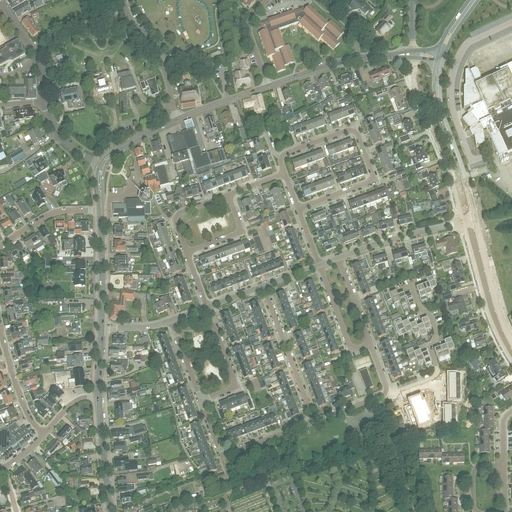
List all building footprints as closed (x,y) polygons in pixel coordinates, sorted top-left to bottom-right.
[(6,0),(11,9),(12,9),(27,0),(6,0)] [(359,5),(354,1),(349,6),(352,9),(352,11),(359,11),(365,16),(368,13),(370,15),(373,11),(366,4),(359,5)] [(18,18),(31,10),(33,9),(30,2),(27,3),(14,11),(18,18)] [(287,14),(260,23),(261,26),(259,27),(261,33),(259,33),(268,58),(272,57),(278,73),(286,70),(285,66),(295,62),(289,45),(285,47),(279,30),(299,23),(319,41),(322,38),(334,49),(340,43),(337,40),(344,32),(331,20),(328,23),(309,6),(306,9),(304,8),(287,14)] [(33,20),(40,17),(37,11),(30,14),(32,17),(29,18),(29,17),(22,22),(33,37),(41,31),(38,27),(36,27),(31,20),(33,19),(33,20)] [(392,17),(390,15),(387,12),(380,20),(382,23),(379,26),(380,27),(376,31),(382,37),(386,32),(387,33),(390,29),(385,25),(392,17)] [(0,65),(8,61),(7,60),(10,58),(12,61),(18,57),(23,54),(20,48),(21,48),(17,41),(11,44),(6,47),(5,45),(0,47),(0,65)] [(196,52),(192,46),(186,49),(190,55),(196,52)] [(170,62),(180,56),(176,48),(168,53),(169,54),(166,56),(170,62)] [(213,58),(219,55),(221,53),(220,51),(217,50),(211,52),(210,55),(210,56),(211,57),(213,58)] [(246,76),(245,70),(252,68),(250,59),(239,61),(240,65),(239,65),(240,72),(235,73),(236,80),(237,87),(242,86),(242,84),(251,82),(249,75),(246,76)] [(465,117),(462,119),(471,129),(469,130),(471,135),(473,135),(476,148),(485,146),(483,132),(494,127),(497,132),(488,136),(499,158),(507,154),(511,151),(511,64),(500,70),(499,70),(499,69),(496,69),(496,72),(481,79),(476,68),(470,71),(475,81),(474,82),(476,86),(475,86),(482,100),(483,102),(472,107),(471,105),(481,100),(472,82),(474,81),(468,69),(465,71),(465,85),(464,86),(464,109),(469,106),(470,109),(467,112),(468,114),(465,117)] [(389,67),(379,70),(382,79),(383,82),(386,80),(385,78),(392,75),(389,67)] [(120,77),(123,88),(135,85),(131,69),(118,73),(119,77),(120,77)] [(379,70),(369,74),(372,82),(382,79),(383,83),(384,83),(383,82),(382,79),(379,70)] [(344,76),(347,86),(353,83),(355,87),(360,86),(358,79),(353,81),(350,74),(344,76)] [(341,88),(347,86),(344,76),(338,78),(340,85),(335,87),(337,93),(343,92),(341,88)] [(322,90),(329,88),(326,78),(319,81),(322,90)] [(36,99),(36,79),(25,79),(25,86),(22,86),(9,87),(10,98),(25,98),(25,100),(36,99)] [(99,85),(95,86),(97,95),(110,92),(108,83),(105,83),(104,80),(98,82),(99,85)] [(312,100),(316,99),(317,102),(319,102),(319,103),(322,101),(320,96),(318,91),(318,90),(313,92),(310,84),(304,86),(306,94),(310,93),(312,100)] [(185,88),(185,85),(178,86),(182,109),(196,106),(195,100),(199,99),(197,86),(185,88)] [(74,108),(73,102),(81,101),(78,88),(61,91),(63,104),(68,103),(69,109),(74,108)] [(394,101),(403,98),(399,88),(391,91),(394,101)] [(290,96),(289,91),(282,93),(285,102),(288,100),(290,104),(295,102),(292,95),(290,96)] [(265,111),(261,95),(252,97),(252,99),(243,101),(245,108),(253,106),(255,113),(265,111)] [(403,98),(394,101),(398,111),(406,108),(403,98)] [(288,106),(282,109),(282,110),(283,114),(284,114),(286,120),(294,116),(291,106),(288,106)] [(346,109),(349,117),(355,115),(352,107),(346,109)] [(33,112),(32,108),(13,111),(14,121),(22,120),(22,118),(26,118),(26,120),(30,119),(29,117),(35,117),(34,112),(33,112)] [(343,119),(349,117),(346,109),(340,111),(343,119)] [(337,121),(343,119),(340,111),(334,113),(337,121)] [(225,126),(233,123),(229,112),(221,115),(225,126)] [(392,118),(398,116),(396,112),(391,114),(384,117),(385,120),(392,118)] [(331,124),(337,121),(334,113),(327,115),(331,124)] [(403,130),(413,126),(410,120),(404,123),(402,118),(401,115),(398,116),(392,118),(393,121),(395,120),(397,125),(401,124),(403,130)] [(216,125),(214,117),(205,120),(208,131),(217,128),(219,134),(223,132),(220,123),(216,125)] [(316,120),(319,128),(325,126),(322,117),(316,120)] [(192,118),(184,121),(187,129),(195,126),(192,118)] [(381,119),(374,121),(373,118),(365,121),(367,127),(375,124),(382,122),(381,119)] [(313,130),(310,122),(309,119),(307,120),(308,123),(304,124),(307,132),(313,130)] [(313,130),(319,128),(316,120),(310,122),(313,130)] [(304,124),(303,121),(301,122),(302,125),(299,126),(302,135),(307,132),(304,124)] [(369,133),(378,130),(375,124),(367,127),(369,133)] [(302,135),(299,126),(292,129),(292,126),(290,127),(290,125),(287,125),(288,128),(290,134),(294,132),(295,137),(302,135)] [(413,126),(403,130),(405,136),(399,138),(401,143),(410,140),(408,135),(415,133),(413,126)] [(37,129),(24,134),(26,137),(29,136),(31,139),(31,141),(40,137),(41,136),(39,132),(38,132),(37,129)] [(193,129),(182,133),(182,134),(187,150),(189,150),(194,164),(193,164),(197,174),(212,169),(211,166),(207,154),(202,156),(193,129)] [(372,139),(380,136),(378,130),(369,133),(372,139)] [(172,136),(167,137),(170,146),(169,146),(175,165),(178,178),(180,183),(197,177),(196,175),(194,175),(187,152),(186,151),(187,150),(182,134),(181,135),(178,133),(177,134),(175,139),(174,139),(173,139),(172,136)] [(380,136),(372,139),(374,145),(382,142),(380,136)] [(31,141),(26,144),(28,149),(35,146),(34,145),(42,141),(40,137),(31,141)] [(254,148),(261,145),(259,139),(252,142),(254,148)] [(344,142),(347,150),(354,148),(350,140),(344,142)] [(153,153),(162,150),(159,141),(150,143),(153,153)] [(341,152),(347,150),(344,142),(338,144),(341,152)] [(378,157),(387,154),(384,148),(386,148),(386,149),(394,146),(392,142),(383,146),(384,148),(376,151),(378,157)] [(223,149),(207,154),(211,166),(222,162),(223,164),(231,162),(230,160),(225,144),(222,145),(223,149)] [(336,155),(341,152),(338,144),(333,146),(336,155)] [(261,145),(254,148),(249,150),(250,153),(255,151),(256,154),(264,151),(261,145)] [(416,157),(425,154),(423,148),(416,150),(414,145),(408,147),(410,153),(413,151),(416,157)] [(336,155),(333,146),(326,148),(329,157),(330,157),(330,159),(332,158),(333,158),(333,156),(336,155)] [(11,166),(25,157),(20,149),(19,150),(6,157),(10,165),(11,166)] [(139,160),(144,158),(145,158),(144,155),(143,155),(141,149),(135,151),(137,158),(138,157),(139,160)] [(315,153),(318,161),(324,159),(321,151),(315,153)] [(312,163),(318,161),(315,153),(309,155),(312,163)] [(381,163),(389,160),(387,154),(378,157),(381,163)] [(416,157),(412,158),(416,170),(422,167),(421,162),(427,160),(425,154),(416,157)] [(306,165),(312,163),(309,155),(303,157),(306,165)] [(260,165),(268,162),(267,159),(266,156),(265,156),(258,159),(259,162),(257,163),(258,166),(256,167),(260,165)] [(44,163),(45,163),(43,161),(41,157),(39,158),(34,161),(32,158),(26,162),(28,165),(32,162),(34,165),(39,173),(47,168),(44,163)] [(300,168),(306,165),(303,157),(297,159),(300,168)] [(143,168),(148,167),(149,167),(148,164),(145,164),(144,158),(139,160),(137,160),(139,166),(143,165),(143,168)] [(294,170),(300,168),(297,159),(291,162),(294,170)] [(383,169),(391,166),(389,160),(381,163),(383,169)] [(271,167),(270,165),(269,165),(268,162),(260,165),(256,167),(257,169),(261,168),(262,171),(270,168),(271,167)] [(164,166),(156,168),(160,186),(169,183),(167,174),(164,166)] [(239,171),(242,179),(248,177),(247,175),(250,174),(247,166),(244,167),(245,169),(239,171)] [(391,166),(383,169),(382,169),(382,170),(383,172),(384,172),(385,175),(396,171),(397,174),(404,171),(403,167),(395,170),(395,168),(392,169),(391,166)] [(146,177),(153,175),(152,172),(149,173),(148,167),(143,168),(141,169),(143,175),(145,174),(146,177)] [(354,170),(357,178),(364,176),(361,167),(354,170)] [(352,180),(357,178),(354,170),(349,172),(352,180)] [(54,175),(53,171),(48,173),(49,177),(51,176),(52,180),(54,183),(57,182),(58,185),(62,183),(63,186),(66,184),(65,181),(66,181),(64,176),(64,175),(65,175),(64,172),(63,173),(63,172),(54,175)] [(236,181),(242,179),(239,171),(233,173),(236,181)] [(429,184),(439,180),(436,174),(430,177),(428,171),(421,174),(423,179),(427,178),(429,184)] [(346,182),(352,180),(349,172),(343,174),(346,182)] [(41,183),(48,179),(45,173),(37,177),(41,183)] [(230,183),(236,181),(233,173),(227,175),(230,183)] [(153,175),(146,177),(146,180),(145,180),(146,185),(147,184),(149,188),(151,188),(152,192),(159,191),(159,190),(161,190),(157,174),(153,175)] [(340,184),(346,182),(343,174),(337,176),(340,184)] [(224,186),(230,183),(227,175),(221,177),(224,186)] [(218,188),(224,186),(221,177),(215,179),(218,188)] [(325,180),(328,189),(334,186),(331,178),(325,180)] [(212,190),(218,188),(215,179),(209,182),(212,190)] [(322,191),(328,189),(325,180),(319,182),(322,191)] [(439,180),(429,184),(431,190),(427,191),(431,201),(438,199),(436,194),(438,193),(437,190),(436,191),(435,188),(441,186),(439,180)] [(206,192),(212,190),(209,182),(203,184),(206,192)] [(313,185),(314,184),(313,182),(311,183),(312,185),(308,187),(311,195),(317,193),(313,185)] [(317,193),(322,191),(319,182),(314,184),(313,185),(317,193)] [(200,189),(199,184),(193,185),(193,187),(190,188),(193,197),(199,195),(198,190),(200,189)] [(168,193),(162,195),(164,200),(167,199),(168,203),(174,201),(172,196),(173,195),(172,192),(170,187),(165,188),(168,193)] [(180,187),(176,188),(177,191),(175,191),(176,194),(173,195),(172,196),(174,201),(175,204),(181,202),(179,196),(182,195),(181,189),(180,189),(180,187)] [(311,195),(308,187),(301,189),(304,198),(311,195)] [(193,197),(190,188),(184,190),(183,188),(181,189),(182,195),(185,194),(187,199),(193,197)] [(273,198),(280,195),(278,189),(270,192),(272,195),(267,196),(269,199),(273,198)] [(378,192),(381,200),(382,202),(385,201),(384,199),(387,198),(388,200),(395,198),(392,192),(389,193),(387,189),(384,190),(384,189),(378,192)] [(43,200),(45,198),(43,195),(40,190),(35,193),(37,195),(33,198),(32,199),(34,202),(35,201),(39,207),(45,204),(43,200)] [(375,202),(381,200),(378,192),(372,194),(375,202)] [(147,201),(150,200),(150,196),(149,193),(145,193),(142,194),(142,198),(143,199),(144,201),(147,201)] [(369,204),(375,202),(372,194),(366,196),(369,204)] [(275,204),(282,201),(280,195),(273,198),(275,204)] [(366,206),(369,204),(366,196),(360,198),(363,207),(364,206),(364,209),(367,208),(366,206)] [(360,198),(354,201),(357,209),(358,209),(359,211),(361,210),(360,208),(363,207),(360,198)] [(145,215),(144,203),(144,201),(143,199),(127,200),(124,201),(124,204),(113,205),(113,214),(119,214),(119,218),(128,217),(127,218),(145,217),(145,216),(145,215)] [(433,215),(438,215),(437,214),(446,212),(445,203),(441,204),(440,199),(438,199),(431,201),(430,201),(432,209),(435,208),(436,211),(432,212),(433,215)] [(24,217),(30,213),(22,200),(17,204),(24,217)] [(244,209),(252,206),(250,200),(241,203),(244,209)] [(284,207),(282,201),(275,204),(272,205),(273,208),(276,207),(277,209),(284,207)] [(351,211),(357,209),(354,201),(348,203),(351,211)] [(339,206),(336,207),(340,218),(343,217),(342,215),(345,214),(345,212),(342,204),(338,205),(339,206)] [(246,215),(254,212),(252,206),(244,209),(246,215)] [(333,207),(329,208),(332,216),(333,219),(333,218),(336,217),(337,219),(340,218),(336,207),(333,208),(333,207)] [(13,213),(11,210),(9,212),(11,215),(10,215),(15,223),(20,219),(15,212),(13,213)] [(254,212),(246,215),(248,221),(256,218),(254,212)] [(281,222),(289,219),(286,212),(279,215),(281,222)] [(324,212),(318,214),(322,226),(325,225),(323,220),(326,219),(324,212)] [(406,212),(403,213),(406,225),(412,223),(411,216),(407,217),(406,212)] [(318,214),(312,216),(314,223),(318,222),(320,227),(322,226),(318,214)] [(7,220),(5,217),(3,218),(5,222),(1,224),(4,229),(11,225),(8,220),(7,220)] [(380,224),(382,231),(388,229),(385,219),(385,217),(382,218),(384,223),(380,224)] [(289,219),(281,222),(284,228),(291,225),(289,219)] [(388,219),(385,219),(388,229),(394,228),(392,221),(392,220),(389,221),(388,219)] [(152,224),(154,230),(156,229),(157,233),(165,230),(166,229),(165,226),(164,226),(163,224),(160,225),(159,221),(152,224)] [(64,224),(64,223),(55,223),(55,230),(59,229),(59,233),(63,233),(63,229),(65,229),(65,228),(67,228),(67,224),(64,224)] [(361,231),(364,238),(370,236),(366,225),(365,223),(362,225),(364,230),(361,231)] [(369,224),(366,225),(370,236),(376,233),(373,226),(370,227),(369,224)] [(342,234),(339,235),(340,239),(340,240),(343,239),(345,243),(345,244),(349,243),(349,242),(351,241),(347,229),(345,225),(342,226),(343,230),(344,230),(346,235),(342,236),(342,234)] [(268,227),(266,228),(265,228),(267,233),(269,236),(274,235),(274,234),(273,231),(270,232),(268,227)] [(39,232),(44,239),(47,237),(48,239),(47,239),(51,246),(57,243),(53,236),(51,233),(49,235),(45,228),(39,232)] [(347,229),(351,241),(353,240),(354,241),(357,240),(357,239),(356,237),(355,234),(354,231),(351,233),(349,228),(347,229)] [(166,232),(165,230),(157,233),(159,239),(168,236),(167,235),(168,235),(167,232),(166,232)] [(288,239),(295,236),(293,230),(286,233),(288,237),(284,239),(285,241),(288,240),(288,239)] [(324,232),(318,235),(319,238),(320,238),(321,238),(324,237),(325,240),(323,240),(322,241),(322,242),(321,243),(322,245),(323,245),(326,252),(332,249),(328,240),(325,232),(324,232)] [(29,238),(36,250),(43,246),(39,239),(38,240),(34,235),(29,238)] [(67,239),(67,236),(62,236),(62,243),(62,251),(75,251),(75,257),(81,257),(81,254),(85,254),(85,241),(81,241),(81,239),(74,239),(74,240),(69,240),(69,241),(68,241),(68,239),(67,239)] [(160,245),(170,242),(168,236),(159,239),(161,245),(160,245)] [(290,245),(297,242),(295,236),(288,239),(288,240),(290,243),(286,245),(287,247),(290,246),(290,245)] [(335,237),(328,240),(332,249),(338,247),(337,244),(339,243),(337,240),(337,239),(337,240),(336,240),(335,237)] [(455,248),(452,237),(444,240),(436,242),(438,248),(441,248),(440,246),(445,245),(447,251),(447,250),(449,255),(457,252),(456,247),(455,248)] [(36,251),(36,250),(29,238),(23,242),(27,248),(30,246),(33,252),(36,250),(36,251)] [(241,243),(244,251),(250,249),(251,252),(256,250),(253,242),(248,243),(247,240),(241,243)] [(115,242),(115,252),(126,252),(125,247),(125,241),(115,242)] [(164,251),(172,248),(170,242),(160,245),(162,251),(163,250),(164,251)] [(292,251),(300,248),(297,242),(290,245),(290,246),(292,249),(288,251),(289,253),(293,252),(292,251)] [(238,253),(244,251),(241,243),(235,245),(238,253)] [(15,248),(22,259),(25,264),(29,262),(25,256),(24,257),(21,253),(24,251),(20,245),(15,248)] [(232,255),(238,253),(235,245),(229,247),(232,255)] [(420,254),(421,254),(427,252),(425,245),(419,247),(420,254)] [(226,258),(232,255),(229,247),(223,249),(226,258)] [(421,257),(421,254),(420,254),(419,247),(412,248),(414,255),(418,255),(419,258),(421,257)] [(20,261),(22,259),(15,248),(10,252),(13,258),(16,256),(20,261)] [(166,257),(174,254),(172,248),(164,251),(166,257)] [(295,257),(302,254),(300,248),(292,251),(293,252),(294,255),(291,257),(290,256),(289,257),(289,259),(291,258),(291,259),(295,257)] [(220,260),(226,258),(223,249),(217,251),(220,260)] [(401,259),(408,257),(406,250),(399,252),(401,259)] [(214,262),(220,260),(217,251),(211,254),(214,262)] [(275,262),(278,270),(284,267),(281,260),(276,262),(275,258),(276,257),(273,251),(270,253),(274,262),(275,262)] [(402,262),(401,259),(399,252),(393,253),(395,261),(394,261),(394,262),(392,263),(393,266),(393,269),(396,268),(395,264),(402,262)] [(168,263),(176,259),(174,254),(166,257),(168,263)] [(209,264),(214,262),(211,254),(205,256),(209,264)] [(295,257),(296,261),(292,263),(293,265),(297,263),(297,262),(304,260),(302,254),(295,257)] [(1,258),(1,259),(0,259),(1,269),(8,269),(7,262),(9,262),(12,262),(13,260),(12,260),(9,255),(8,255),(6,255),(1,258)] [(386,255),(379,257),(383,269),(386,269),(385,263),(388,263),(386,255)] [(122,256),(122,257),(115,257),(115,265),(127,265),(127,256),(122,256)] [(202,266),(209,264),(205,256),(199,258),(202,266)] [(380,270),(383,269),(379,257),(373,258),(375,266),(378,265),(380,270)] [(170,268),(178,265),(179,265),(178,262),(177,262),(176,259),(168,263),(170,268)] [(72,270),(81,270),(85,270),(85,260),(72,260),(72,266),(72,270)] [(269,264),(268,265),(264,266),(262,260),(260,260),(262,267),(263,267),(266,274),(272,272),(269,264)] [(275,262),(274,262),(270,264),(269,260),(267,261),(268,265),(269,264),(272,272),(278,270),(275,262)] [(359,265),(363,263),(363,261),(358,263),(359,264),(352,266),(354,272),(361,270),(361,269),(359,265)] [(449,265),(448,261),(442,262),(445,270),(451,269),(453,275),(462,272),(460,265),(459,265),(459,263),(450,265),(449,265)] [(255,265),(256,269),(257,269),(260,276),(266,274),(263,267),(262,267),(259,268),(257,264),(255,265)] [(172,275),(181,272),(181,271),(181,270),(180,268),(180,267),(179,268),(178,265),(170,268),(172,275)] [(256,269),(255,265),(249,267),(251,272),(251,271),(254,279),(260,276),(257,269),(256,269)] [(72,270),(72,266),(62,266),(62,274),(75,274),(75,278),(76,278),(76,287),(85,287),(85,273),(81,273),(81,270),(72,270)] [(363,276),(363,275),(362,271),(366,269),(365,267),(361,269),(361,270),(354,272),(356,278),(363,276)] [(226,276),(227,280),(228,280),(231,287),(237,285),(234,277),(233,278),(230,279),(226,270),(224,270),(226,276)] [(232,275),(233,278),(234,277),(237,285),(243,282),(240,275),(239,276),(236,277),(233,271),(231,272),(232,275)] [(238,272),(239,276),(240,275),(243,282),(249,280),(246,273),(242,275),(240,271),(238,272)] [(462,272),(453,275),(456,284),(449,286),(451,291),(462,288),(460,283),(464,282),(464,279),(462,272)] [(20,273),(11,274),(12,276),(2,277),(3,284),(11,283),(11,280),(15,279),(20,279),(20,273)] [(366,282),(365,281),(364,277),(368,275),(367,273),(363,275),(363,276),(356,278),(359,284),(366,282)] [(136,290),(137,281),(132,281),(132,277),(125,277),(124,287),(131,287),(131,290),(136,290)] [(214,280),(216,284),(219,291),(225,289),(222,282),(221,280),(217,281),(217,279),(216,278),(215,277),(213,277),(214,280)] [(220,278),(221,280),(222,282),(225,289),(231,287),(228,280),(227,280),(224,281),(222,277),(220,278)] [(430,289),(431,289),(437,287),(433,277),(426,279),(428,283),(430,289)] [(177,287),(185,284),(183,278),(179,279),(179,278),(175,280),(177,287)] [(368,288),(367,287),(366,283),(370,281),(369,279),(365,281),(366,282),(359,284),(361,290),(368,288)] [(307,290),(315,287),(312,281),(305,284),(305,283),(301,285),(302,287),(306,285),(307,289),(307,290)] [(213,294),(219,291),(216,284),(212,286),(211,282),(208,283),(210,287),(211,287),(213,294)] [(432,293),(431,289),(430,289),(428,283),(423,285),(426,296),(432,293)] [(179,293),(188,290),(185,284),(177,287),(179,293)] [(368,288),(361,290),(363,296),(370,293),(368,289),(372,287),(371,285),(367,287),(368,288)] [(421,298),(426,296),(423,285),(416,288),(421,298)] [(310,296),(317,293),(315,287),(307,290),(307,289),(303,290),(304,293),(308,291),(309,295),(310,296)] [(390,294),(388,289),(382,292),(386,302),(392,300),(390,294)] [(134,296),(134,292),(121,290),(121,296),(120,302),(111,301),(110,319),(120,320),(121,312),(124,312),(125,300),(134,301),(134,296)] [(182,299),(190,296),(188,290),(179,293),(182,299)] [(286,298),(286,297),(285,293),(288,292),(288,290),(284,291),(284,292),(277,294),(279,301),(286,298)] [(397,295),(398,295),(396,291),(390,294),(392,300),(394,304),(400,301),(397,295)] [(444,301),(452,298),(450,292),(442,294),(444,301)] [(158,314),(167,311),(164,304),(171,302),(169,295),(168,293),(159,297),(160,298),(159,299),(161,302),(155,304),(158,314)] [(312,302),(319,299),(317,293),(310,296),(309,295),(305,296),(306,298),(307,298),(309,302),(311,301),(312,302)] [(405,297),(404,293),(398,295),(397,295),(400,301),(402,306),(408,303),(405,297)] [(288,303),(287,299),(291,298),(290,296),(290,295),(286,297),(286,298),(279,301),(281,306),(289,304),(288,303)] [(405,297),(408,303),(409,307),(415,305),(411,295),(405,297)] [(190,296),(182,299),(184,304),(188,302),(188,303),(192,302),(190,296)] [(15,299),(15,297),(12,298),(5,299),(6,305),(13,304),(13,301),(16,301),(16,299),(15,299)] [(375,305),(374,304),(373,301),(377,299),(376,297),(372,299),(365,302),(367,308),(375,305)] [(467,313),(462,297),(455,300),(456,302),(448,304),(450,311),(458,309),(460,315),(467,313)] [(314,308),(321,305),(319,299),(312,302),(311,301),(309,302),(308,302),(308,304),(312,303),(314,307),(314,308)] [(288,303),(289,304),(281,306),(283,312),(291,310),(290,309),(289,305),(293,304),(292,301),(288,303)] [(252,310),(259,308),(257,302),(250,304),(249,304),(248,302),(244,304),(245,306),(246,305),(247,307),(251,306),(252,310)] [(377,311),(376,310),(375,307),(379,305),(378,303),(374,304),(375,305),(367,308),(369,314),(377,311)] [(314,308),(314,307),(310,308),(311,310),(314,309),(316,314),(324,311),(321,305),(314,308)] [(293,315),(291,311),(295,309),(294,307),(293,308),(290,309),(291,310),(283,312),(286,318),(293,316),(293,315)] [(7,310),(8,317),(15,315),(18,315),(17,312),(19,312),(18,308),(14,309),(14,308),(7,310)] [(255,316),(262,314),(259,308),(252,310),(248,311),(249,313),(253,312),(254,316),(255,316)] [(381,311),(380,309),(376,310),(377,311),(369,314),(372,320),(379,317),(377,313),(381,311)] [(223,321),(231,318),(229,312),(225,314),(224,313),(220,315),(223,321)] [(295,321),(295,320),(293,317),(297,315),(296,313),(293,315),(293,316),(286,318),(288,324),(295,321)] [(257,322),(264,320),(262,314),(255,316),(254,316),(250,317),(251,319),(255,318),(256,322),(257,322)] [(15,315),(8,317),(10,323),(17,322),(15,315)] [(320,324),(327,321),(325,315),(318,318),(318,317),(314,319),(315,321),(318,319),(320,323),(320,324)] [(383,317),(382,315),(379,317),(372,320),(374,326),(381,323),(381,322),(379,319),(383,317)] [(72,327),(80,326),(79,319),(74,320),(74,316),(61,317),(55,317),(56,327),(62,327),(62,322),(70,321),(70,324),(72,324),(72,327)] [(225,327),(233,324),(231,318),(223,321),(225,327)] [(423,324),(425,330),(431,328),(427,318),(421,320),(423,324)] [(297,328),(296,323),(300,321),(299,319),(295,320),(295,321),(288,324),(290,330),(297,328)] [(402,323),(400,319),(394,321),(398,332),(404,329),(402,323)] [(469,323),(468,319),(459,322),(461,328),(466,327),(468,332),(477,329),(475,321),(469,323)] [(259,328),(266,325),(264,320),(257,322),(256,322),(252,323),(253,325),(257,324),(259,327),(259,328)] [(322,330),(329,327),(327,321),(320,324),(320,323),(316,325),(317,327),(321,325),(322,329),(322,330)] [(383,329),(383,328),(382,325),(385,323),(385,321),(381,322),(381,323),(374,326),(376,332),(383,329)] [(409,325),(410,325),(408,321),(402,323),(404,329),(406,333),(412,331),(409,325)] [(417,327),(417,326),(416,322),(410,325),(409,325),(412,331),(413,335),(419,333),(417,327)] [(12,335),(26,331),(25,329),(18,330),(17,328),(23,327),(22,323),(19,324),(14,325),(15,328),(10,329),(12,335)] [(227,333),(235,330),(233,324),(225,327),(227,333)] [(427,335),(425,330),(423,324),(417,326),(417,327),(419,333),(421,337),(427,335)] [(261,334),(268,331),(266,325),(259,328),(259,327),(255,329),(255,331),(259,329),(261,333),(261,334)] [(324,336),(332,333),(329,327),(322,330),(322,329),(318,331),(319,333),(323,331),(324,335),(324,336)] [(383,329),(376,332),(378,338),(386,335),(384,330),(388,329),(387,327),(383,328),(383,329)] [(229,339),(238,336),(235,330),(227,333),(229,339)] [(303,339),(303,338),(302,334),(306,333),(305,330),(301,332),(301,333),(294,335),(296,341),(303,339)] [(26,331),(12,335),(13,341),(20,339),(19,336),(26,334),(26,331)] [(261,334),(261,333),(257,335),(259,340),(263,339),(263,340),(271,337),(268,331),(261,334)] [(160,344),(168,341),(166,335),(163,336),(162,333),(157,334),(158,338),(160,344)] [(327,342),(334,339),(332,333),(324,336),(324,335),(320,337),(321,339),(325,337),(326,341),(327,342)] [(471,342),(474,341),(476,349),(485,346),(482,337),(478,339),(477,335),(470,337),(471,342)] [(124,345),(125,337),(123,337),(113,336),(113,344),(124,345)] [(238,336),(229,339),(231,344),(232,346),(237,344),(240,343),(240,342),(238,336)] [(304,340),(308,338),(307,336),(303,338),(303,339),(296,341),(299,347),(306,345),(305,344),(304,340)] [(39,338),(39,337),(37,338),(37,345),(49,344),(48,337),(39,338)] [(390,347),(390,346),(388,342),(392,341),(391,339),(390,337),(382,340),(383,343),(381,344),(383,350),(390,347)] [(448,351),(449,351),(454,349),(450,338),(444,341),(446,345),(448,351)] [(16,352),(31,348),(24,350),(23,347),(29,345),(28,343),(31,342),(31,339),(29,340),(24,341),(19,342),(20,345),(15,347),(16,352)] [(327,342),(326,341),(323,343),(323,344),(324,344),(327,343),(329,347),(329,348),(336,345),(334,339),(327,342)] [(162,350),(170,346),(168,341),(160,344),(162,350)] [(244,343),(246,348),(249,346),(250,350),(253,349),(251,345),(250,341),(244,343)] [(308,350),(308,349),(306,346),(310,344),(309,342),(305,344),(306,345),(299,347),(301,353),(308,350)] [(70,351),(82,351),(81,343),(69,344),(70,351)] [(266,353),(273,350),(271,344),(264,347),(263,346),(259,347),(260,350),(264,348),(265,352),(266,353)] [(329,347),(325,348),(326,351),(329,349),(331,354),(338,351),(336,345),(329,348),(329,347)] [(392,353),(392,352),(391,348),(394,347),(394,345),(390,346),(390,347),(383,350),(385,356),(392,353)] [(450,355),(449,351),(448,351),(446,345),(440,347),(444,357),(450,355)] [(164,355),(173,352),(170,346),(162,350),(164,355)] [(237,347),(233,349),(236,355),(244,352),(246,352),(245,349),(243,350),(242,346),(237,348),(237,347)] [(438,360),(444,357),(440,347),(434,349),(438,360)] [(25,360),(27,359),(25,353),(32,351),(31,348),(16,352),(18,358),(21,357),(22,361),(25,360)] [(301,353),(303,359),(310,357),(308,352),(312,350),(312,348),(308,349),(308,350),(301,353)] [(414,353),(412,349),(406,351),(410,361),(416,359),(414,353)] [(268,359),(275,356),(273,350),(266,353),(265,352),(262,354),(262,355),(266,354),(268,358),(268,359)] [(393,354),(397,353),(396,351),(392,352),(392,353),(385,356),(387,362),(394,359),(394,358),(393,354)] [(424,361),(422,355),(420,351),(414,353),(416,359),(418,363),(424,361)] [(167,361),(175,358),(173,352),(164,355),(167,361)] [(238,361),(246,358),(244,352),(236,355),(238,361)] [(424,361),(425,365),(431,362),(427,352),(422,355),(424,361)] [(270,364),(277,362),(275,356),(268,359),(268,358),(264,359),(265,361),(268,360),(270,364)] [(397,365),(396,364),(395,360),(399,359),(398,357),(394,358),(394,359),(387,362),(390,368),(397,365)] [(28,370),(29,369),(28,369),(29,368),(28,365),(32,363),(31,358),(27,359),(25,360),(26,362),(20,365),(22,371),(25,370),(25,371),(26,371),(28,370)] [(169,367),(177,364),(175,358),(167,361),(169,367)] [(240,367),(248,364),(246,358),(238,361),(240,367)] [(111,363),(111,371),(117,371),(117,373),(121,374),(121,371),(127,371),(127,368),(128,368),(128,359),(125,359),(116,359),(116,364),(111,363)] [(489,374),(500,368),(495,360),(486,365),(488,368),(488,369),(486,370),(489,374)] [(313,369),(312,368),(311,365),(315,363),(314,361),(310,362),(310,363),(303,366),(306,372),(313,369)] [(270,364),(266,365),(267,367),(271,366),(272,370),(280,368),(277,362),(270,364)] [(479,369),(477,366),(475,362),(471,364),(475,372),(479,369)] [(397,366),(401,365),(400,363),(396,364),(397,365),(390,368),(392,374),(399,371),(399,370),(397,366)] [(171,373),(179,370),(177,364),(169,367),(171,373)] [(242,373),(250,370),(248,364),(240,367),(242,373)] [(314,374),(315,374),(313,371),(317,369),(316,367),(312,368),(313,369),(306,372),(308,378),(315,375),(314,374)] [(402,369),(402,368),(399,370),(399,371),(392,374),(394,380),(401,377),(399,372),(403,371),(403,370),(402,369)] [(500,368),(489,374),(492,379),(495,378),(497,381),(505,376),(500,368)] [(366,390),(373,387),(366,369),(359,372),(360,375),(366,390)] [(83,370),(55,373),(56,383),(64,382),(65,389),(75,388),(82,387),(85,387),(83,370)] [(173,379),(181,376),(179,370),(171,373),(173,379)] [(250,370),(242,373),(244,379),(248,377),(248,378),(253,376),(250,370)] [(27,386),(35,383),(34,380),(37,379),(35,373),(26,377),(27,379),(24,380),(27,386)] [(279,382),(286,379),(283,373),(276,376),(276,375),(272,377),(273,379),(277,377),(278,381),(279,382)] [(317,380),(315,376),(319,375),(318,373),(315,374),(314,374),(315,375),(308,378),(310,384),(317,381),(317,380)] [(173,379),(172,379),(173,382),(174,382),(176,385),(180,384),(184,383),(181,376),(173,379)] [(281,388),(288,385),(286,379),(279,382),(278,381),(272,383),(272,384),(274,385),(279,383),(281,387),(281,388)] [(318,382),(321,381),(321,379),(317,380),(317,381),(310,384),(312,390),(319,387),(319,386),(318,382)] [(121,381),(116,382),(116,383),(111,384),(112,390),(113,390),(113,392),(117,391),(124,390),(124,387),(121,388),(121,381)] [(343,390),(345,398),(351,395),(349,388),(348,384),(346,385),(347,389),(343,390)] [(288,385),(281,388),(281,387),(277,389),(277,390),(277,391),(281,389),(283,393),(283,394),(290,391),(288,385)] [(322,393),(321,392),(320,388),(324,387),(323,385),(319,386),(319,387),(312,390),(314,396),(322,393)] [(338,392),(337,393),(338,397),(339,400),(345,398),(343,390),(342,386),(341,386),(340,387),(341,391),(338,392)] [(57,397),(59,399),(64,394),(56,387),(49,393),(55,398),(57,397)] [(503,388),(496,393),(498,397),(502,395),(504,398),(506,401),(511,396),(511,388),(511,387),(505,391),(503,388)] [(180,396),(188,393),(186,388),(182,389),(177,390),(180,396)] [(3,400),(10,397),(8,391),(4,393),(3,390),(0,391),(0,394),(1,394),(3,400)] [(324,399),(323,398),(322,394),(326,393),(328,392),(327,390),(321,392),(322,393),(314,396),(316,401),(324,399)] [(35,391),(32,392),(29,393),(33,402),(38,399),(36,395),(35,391)] [(292,397),(290,391),(283,394),(283,393),(276,395),(277,397),(278,397),(284,395),(285,399),(285,400),(292,397)] [(182,403),(190,399),(188,393),(180,396),(182,403)] [(56,404),(46,395),(42,400),(52,408),(56,404)] [(249,407),(253,406),(250,399),(246,400),(244,395),(236,398),(235,397),(232,398),(235,408),(248,404),(249,407)] [(324,399),(316,401),(319,407),(326,405),(324,400),(328,399),(327,396),(323,398),(324,399)] [(0,407),(0,410),(6,408),(8,408),(9,407),(8,405),(12,403),(10,397),(3,400),(5,405),(0,407)] [(288,405),(295,403),(292,397),(285,400),(285,399),(281,400),(282,402),(286,401),(287,405),(288,405)] [(412,406),(406,408),(412,424),(418,422),(419,426),(429,423),(427,417),(430,416),(425,402),(422,403),(420,397),(410,401),(412,406)] [(235,408),(232,398),(228,400),(228,401),(226,401),(220,404),(222,409),(218,411),(221,418),(225,416),(223,413),(235,408)] [(184,409),(192,405),(190,399),(182,403),(184,409)] [(45,411),(47,409),(41,404),(39,402),(36,405),(34,407),(39,411),(38,412),(43,418),(48,413),(45,411)] [(120,405),(115,406),(116,413),(123,412),(125,412),(129,412),(129,411),(133,410),(132,403),(130,403),(130,405),(125,405),(122,405),(120,405)] [(290,411),(297,409),(295,403),(288,405),(287,405),(283,406),(284,408),(288,407),(290,411)] [(187,415),(195,412),(192,405),(184,409),(187,415)] [(16,412),(14,407),(8,410),(8,408),(6,408),(0,410),(0,413),(2,418),(6,416),(5,414),(5,413),(5,414),(8,413),(11,420),(17,417),(15,412),(16,412)] [(290,411),(286,412),(286,414),(290,413),(292,417),(299,415),(297,409),(290,411)] [(116,416),(115,416),(115,419),(116,419),(126,418),(127,421),(132,421),(137,419),(136,416),(131,417),(131,411),(129,412),(125,412),(123,412),(116,413),(116,416)] [(195,412),(187,415),(189,420),(189,422),(193,421),(193,419),(197,418),(195,412)] [(276,419),(274,415),(268,417),(271,425),(277,423),(275,419),(276,419)] [(86,429),(90,429),(89,425),(91,424),(90,416),(79,417),(80,426),(85,425),(85,426),(84,426),(84,429),(86,429)] [(265,427),(271,425),(268,417),(262,419),(265,427)] [(259,430),(265,427),(262,419),(256,422),(259,430)] [(4,423),(0,424),(0,451),(2,455),(17,443),(16,442),(25,436),(26,436),(28,434),(30,434),(30,432),(29,432),(27,429),(26,430),(24,427),(21,430),(15,422),(8,428),(7,428),(4,423)] [(253,432),(259,430),(256,422),(250,424),(253,432)] [(195,424),(191,425),(193,432),(201,429),(199,423),(195,424)] [(75,426),(81,432),(86,432),(86,429),(84,429),(82,429),(77,424),(75,426)] [(136,436),(145,434),(142,424),(133,427),(133,428),(135,436),(136,436)] [(247,434),(253,432),(250,424),(244,426),(247,434)] [(241,436),(247,434),(244,426),(238,428),(241,436)] [(70,439),(72,437),(70,435),(73,432),(67,427),(63,432),(70,439)] [(135,436),(133,428),(126,429),(126,430),(112,431),(113,438),(123,437),(123,436),(132,435),(133,437),(135,436)] [(235,438),(241,436),(238,428),(232,430),(235,438)] [(201,429),(193,432),(195,437),(195,438),(203,435),(201,429)] [(229,441),(235,438),(232,430),(227,433),(228,436),(228,437),(229,441)] [(68,441),(70,439),(63,432),(62,431),(61,431),(60,433),(60,434),(61,435),(58,437),(63,442),(66,439),(68,441)] [(203,435),(195,438),(198,444),(206,441),(203,435)] [(67,446),(70,451),(81,444),(78,439),(67,446)] [(84,449),(93,448),(92,439),(83,440),(84,449)] [(51,454),(60,445),(55,440),(46,450),(51,454)] [(206,441),(198,444),(200,450),(208,447),(206,441)] [(125,451),(125,452),(128,452),(128,447),(127,447),(127,443),(124,443),(115,444),(116,452),(125,451)] [(208,447),(200,450),(202,456),(210,453),(208,447)] [(210,453),(202,456),(204,461),(212,458),(210,453)] [(128,462),(128,458),(115,460),(116,467),(126,466),(126,471),(137,470),(136,461),(132,462),(128,462)] [(156,458),(147,460),(148,467),(157,466),(156,458)] [(212,458),(204,461),(206,467),(215,464),(212,458)] [(33,469),(37,474),(43,469),(35,459),(27,465),(32,470),(33,469)] [(88,466),(88,459),(81,460),(81,463),(79,463),(79,467),(80,467),(81,475),(92,474),(91,465),(88,466)] [(215,464),(206,467),(209,473),(212,471),(212,472),(214,472),(217,470),(215,464)] [(27,474),(23,468),(20,471),(19,471),(14,475),(19,481),(21,483),(22,483),(24,481),(24,480),(22,478),(23,477),(24,478),(26,481),(25,482),(27,485),(28,485),(30,484),(31,485),(31,486),(33,489),(39,485),(29,473),(27,474)] [(63,483),(62,482),(56,473),(54,471),(47,476),(57,488),(63,483)] [(126,478),(117,479),(119,493),(127,492),(131,491),(130,484),(126,485),(126,478)] [(88,482),(79,483),(79,491),(84,490),(85,495),(99,494),(98,486),(89,486),(88,482)] [(45,494),(44,488),(41,488),(33,490),(34,493),(29,495),(22,497),(24,503),(31,501),(30,498),(42,494),(45,494)] [(122,504),(131,503),(130,498),(134,497),(133,494),(129,494),(130,496),(121,497),(122,504)]
